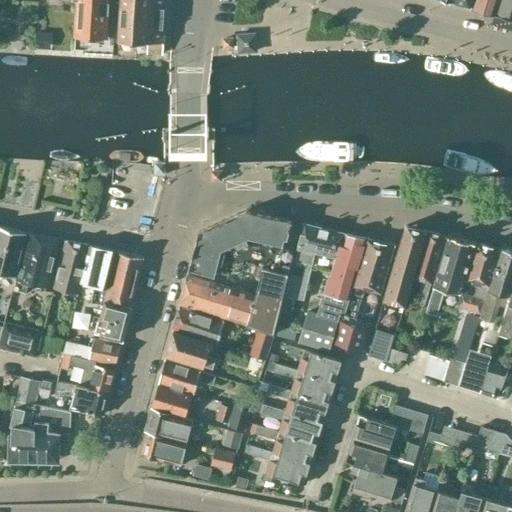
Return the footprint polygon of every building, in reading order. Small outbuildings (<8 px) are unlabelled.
[(113,28),(115,2),(107,1),(106,0),(71,0),(72,0),(77,0),(74,37),(104,38),(105,28),(113,28)] [(120,0),(118,40),(146,41),(146,53),(162,54),(163,42),(165,0),(120,0)] [(492,14),(496,0),(474,0),(472,8),(492,14)] [(511,0),(497,0),(493,14),(511,18),(511,0)] [(50,32),(39,32),(38,49),(49,49),(50,32)] [(237,38),(238,52),(256,51),(255,33),(237,34),(237,38)] [(223,39),(223,47),(232,46),(231,38),(223,39)] [(164,174),(164,166),(153,166),(153,174),(164,174)] [(212,179),(220,179),(219,171),(211,171),(212,179)] [(232,266),(243,261),(261,265),(276,269),(281,247),(282,244),(285,245),(291,220),(247,209),(246,209),(222,220),(198,231),(188,268),(214,274),(215,269),(219,270),(230,273),(232,266)] [(318,251),(325,228),(303,223),(297,246),(298,246),(294,260),(304,262),(300,276),(290,274),(285,295),(303,299),(311,263),(315,251),(318,251)] [(0,272),(14,276),(25,232),(0,225),(0,272)] [(408,277),(422,229),(405,225),(383,299),(404,305),(412,278),(408,277)] [(311,263),(330,268),(334,269),(343,233),(325,228),(318,251),(315,251),(311,263)] [(429,285),(444,235),(422,229),(408,277),(412,278),(421,281),(415,301),(423,303),(424,303),(429,285)] [(57,239),(27,231),(13,289),(25,292),(28,282),(46,286),(57,239)] [(365,238),(343,233),(334,269),(330,268),(324,291),(317,314),(307,311),(298,341),(329,350),(331,343),(338,319),(340,313),(343,314),(348,298),(365,238)] [(444,235),(429,285),(432,286),(427,302),(439,305),(444,289),(459,292),(473,242),(444,235)] [(393,244),(365,238),(348,298),(343,314),(340,313),(338,319),(331,343),(359,351),(368,323),(355,319),(364,287),(380,292),(393,244)] [(88,244),(65,239),(53,287),(76,292),(88,244)] [(479,313),(483,299),(498,248),(473,242),(459,292),(456,301),(458,305),(458,306),(479,313)] [(106,287),(115,250),(89,245),(80,281),(94,284),(90,301),(102,304),(106,287)] [(261,265),(253,294),(246,324),(258,328),(273,333),(288,272),(293,250),(281,247),(276,269),(261,265)] [(511,251),(498,248),(483,299),(479,313),(478,317),(489,321),(497,292),(510,296),(511,290),(511,251)] [(117,251),(104,300),(130,306),(143,256),(117,251)] [(179,303),(201,310),(209,281),(187,274),(179,303)] [(209,281),(201,310),(223,317),(231,288),(209,281)] [(223,317),(246,324),(253,294),(231,288),(223,317)] [(511,293),(500,335),(506,337),(509,335),(511,325),(511,323),(511,321),(511,317),(511,293)] [(122,339),(130,306),(104,300),(99,317),(98,317),(94,332),(122,339)] [(216,344),(223,320),(178,307),(172,330),(216,344)] [(0,346),(36,354),(42,329),(4,320),(3,325),(0,336),(0,346)] [(297,327),(278,322),(274,335),(294,340),(297,327)] [(273,333),(258,328),(249,355),(264,359),(273,333)] [(389,362),(392,347),(390,347),(394,333),(375,328),(367,355),(389,362)] [(203,366),(209,342),(172,331),(165,354),(203,366)] [(60,353),(63,339),(41,334),(39,349),(60,353)] [(93,338),(91,346),(88,357),(88,358),(95,359),(115,364),(120,344),(93,338)] [(88,357),(91,346),(66,340),(63,352),(88,357)] [(301,357),(297,369),(334,380),(341,359),(304,348),(303,349),(290,345),(287,353),(301,357)] [(403,367),(405,359),(407,353),(392,347),(389,362),(403,367)] [(83,367),(79,384),(108,391),(114,369),(94,364),(95,359),(88,358),(81,357),(71,355),(68,364),(83,367)] [(459,385),(466,362),(453,358),(446,382),(459,385)] [(212,384),(215,375),(164,359),(158,382),(193,393),(197,380),(212,384)] [(295,378),(291,390),(328,401),(334,380),(297,369),(275,362),(273,371),(295,378)] [(482,394),(490,365),(487,364),(486,368),(466,362),(459,385),(478,391),(478,392),(482,394)] [(507,370),(490,365),(482,394),(497,399),(507,370)] [(34,403),(39,381),(21,376),(16,399),(34,403)] [(53,383),(40,380),(37,395),(50,398),(53,383)] [(108,391),(79,384),(75,383),(75,384),(57,380),(54,392),(72,395),(69,406),(102,414),(108,391)] [(288,398),(285,410),(322,421),(328,401),(291,390),(269,383),(258,380),(255,388),(288,398)] [(184,417),(190,394),(157,384),(151,407),(184,417)] [(34,409),(35,404),(16,399),(14,406),(9,424),(11,424),(11,456),(33,457),(33,427),(34,409)] [(243,430),(250,406),(234,401),(227,425),(243,430)] [(282,419),(278,431),(316,442),(322,421),(285,410),(263,403),(254,401),(251,409),(282,419)] [(232,406),(220,403),(216,419),(227,422),(232,406)] [(70,412),(50,407),(35,404),(34,409),(33,427),(33,457),(55,457),(56,432),(69,433),(70,412)] [(145,431),(186,441),(192,418),(184,417),(151,407),(145,431)] [(399,426),(388,423),(358,414),(351,437),(388,448),(392,436),(395,437),(399,426)] [(276,439),(272,451),(309,462),(316,442),(278,431),(256,424),(254,432),(276,439)] [(242,434),(227,429),(222,445),(237,449),(242,434)] [(489,438),(478,435),(475,445),(498,452),(503,433),(492,429),(489,438)] [(437,444),(440,434),(428,430),(425,440),(437,444)] [(180,465),(186,441),(145,431),(139,455),(158,460),(158,459),(180,465)] [(475,445),(478,435),(466,432),(463,442),(475,445)] [(511,435),(503,433),(498,452),(511,456),(511,435)] [(344,461),(353,464),(354,463),(385,473),(385,472),(388,462),(384,461),(388,448),(351,437),(344,461)] [(408,442),(405,454),(414,457),(418,445),(408,442)] [(309,462),(272,451),(250,444),(247,453),(270,460),(266,472),(303,484),(309,462)] [(232,469),(236,453),(217,448),(212,463),(232,469)] [(414,457),(405,454),(401,465),(411,468),(414,457)] [(354,463),(353,464),(351,472),(357,474),(352,491),(368,496),(369,493),(401,503),(404,493),(392,489),(397,476),(385,472),(385,473),(354,463)] [(212,468),(195,464),(192,475),(209,479),(212,468)] [(251,477),(241,474),(238,484),(248,487),(251,477)] [(429,511),(437,489),(424,485),(425,479),(415,476),(404,511),(429,511)] [(437,489),(429,511),(455,511),(461,489),(452,487),(454,482),(440,478),(437,489)] [(461,489),(455,511),(479,511),(485,496),(471,492),(473,486),(463,483),(461,489)] [(485,496),(479,511),(505,511),(509,497),(500,494),(498,500),(485,496)]
